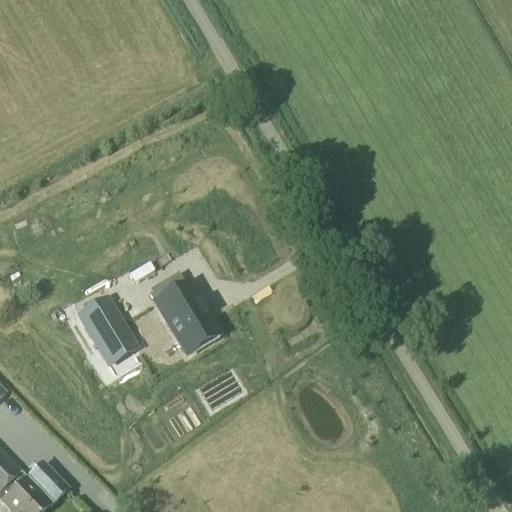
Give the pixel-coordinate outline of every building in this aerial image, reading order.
[(95,231),(108,216),(101,210),(88,225),(95,231)] [(168,233),(153,242),(171,273),(187,264),(168,233)] [(175,278),(151,292),(160,307),(156,309),(185,358),(216,340),(187,291),(183,293),(175,278)] [(113,299),(86,315),(115,363),(142,347),(113,299)] [(75,440),(70,445),(87,461),(100,447),(38,389),(30,397),(75,440)] [(185,416),(178,431),(188,435),(195,421),(185,416)] [(121,450),(130,462),(147,450),(138,438),(121,450)] [(0,506),(5,511),(47,511),(67,493),(41,468),(27,482),(0,455),(0,506)]
